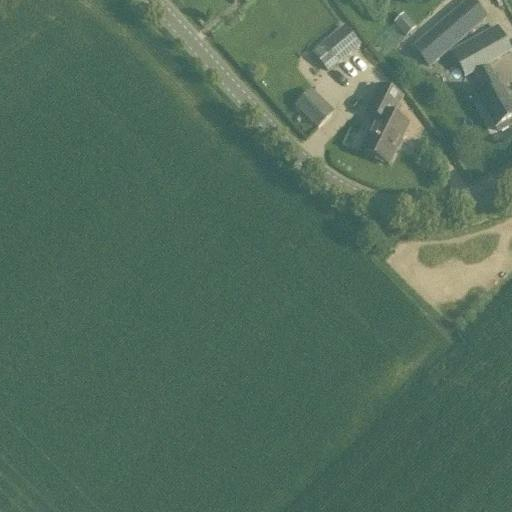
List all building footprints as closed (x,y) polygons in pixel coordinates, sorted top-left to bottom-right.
[(476,0),(468,0),(415,48),(434,69),(492,16),(476,0)] [(403,16),(393,25),(406,39),(416,29),(403,16)] [(310,55),(327,75),(360,47),(343,27),(310,55)] [(466,80),(498,62),(511,54),(511,52),(498,27),(483,36),(451,53),(466,80)] [(511,113),(489,71),(476,78),(488,100),(479,104),(495,133),(511,123),(511,113)] [(401,144),(409,127),(393,120),(403,100),(379,88),(365,116),(376,121),(360,154),(389,169),(397,152),(398,152),(402,144),(401,144)] [(317,130),(334,114),(311,91),(294,108),(317,130)]
